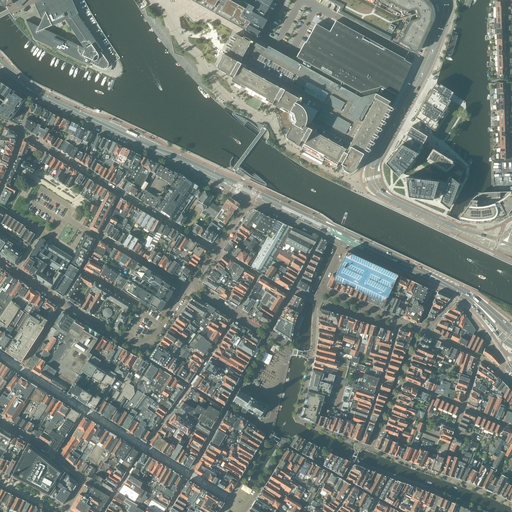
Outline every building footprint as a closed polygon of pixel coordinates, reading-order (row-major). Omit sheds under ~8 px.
[(72,0),(42,0),(35,4),(42,20),(41,23),(40,23),(40,24),(40,25),(39,27),(26,20),(35,40),(53,48),(54,51),(56,50),(102,72),(104,72),(108,72),(110,71),(112,69),(112,66),(112,63),(108,57),(78,14),(79,14),(72,0)] [(189,0),(190,0),(190,1),(191,1),(198,5),(199,5),(200,6),(214,14),(215,14),(242,29),(257,38),(258,37),(258,36),(266,21),(266,22),(266,21),(263,19),(262,19),(267,11),(267,10),(269,6),(270,6),(269,6),(272,2),(272,1),(272,0),(257,0),(256,4),(255,4),(253,8),(238,0),(189,0)] [(325,0),(340,8),(337,13),(412,53),(411,52),(413,50),(415,51),(417,45),(419,44),(432,19),(433,19),(432,17),(431,17),(433,15),(431,13),(430,11),(429,10),(429,7),(430,5),(428,4),(427,4),(427,2),(422,0),(325,0)] [(406,60),(337,22),(331,33),(317,25),(307,44),(305,43),(296,59),(269,45),(267,49),(255,42),(240,34),(239,36),(236,35),(218,67),(218,68),(218,69),(219,70),(220,71),(231,77),(232,82),(273,105),(276,101),(278,103),(276,107),(284,111),(281,116),(281,122),(282,124),(284,128),(290,131),(287,135),(287,137),(287,138),(287,139),(288,140),(289,140),(299,146),(337,167),(339,163),(342,165),(343,166),(343,167),(343,168),(344,169),(344,170),(346,172),(347,173),(348,173),(350,174),(351,174),(353,173),(354,173),(355,172),(357,171),(364,158),(367,153),(387,116),(390,112),(394,105),(397,96),(397,95),(407,74),(412,65),(405,61),(406,60)] [(458,32),(453,31),(446,54),(451,56),(458,32)] [(0,107),(12,90),(0,81),(0,107)] [(416,118),(409,131),(438,148),(463,108),(451,101),(447,99),(449,97),(447,95),(440,91),(439,93),(436,92),(435,91),(434,90),(433,90),(432,89),(431,90),(430,93),(428,94),(428,95),(427,97),(425,100),(425,101),(424,103),(422,106),(422,107),(420,109),(419,111),(419,112),(417,114),(416,117),(415,117),(416,118)] [(10,121),(25,99),(24,98),(24,99),(13,91),(12,90),(0,107),(0,116),(9,121),(10,121)] [(36,105),(32,103),(27,117),(29,118),(30,116),(31,116),(36,105)] [(41,107),(36,105),(31,116),(30,116),(29,118),(28,118),(33,121),(41,107)] [(37,123),(45,109),(41,107),(33,121),(37,123)] [(50,112),(45,109),(37,123),(37,124),(42,126),(50,112)] [(46,128),(54,114),(50,112),(42,126),(46,128)] [(58,117),(54,114),(46,128),(50,130),(58,117)] [(62,119),(58,117),(50,130),(44,140),(48,143),(55,131),(62,119)] [(32,133),(37,125),(35,124),(35,123),(32,121),(31,121),(27,119),(24,128),(32,133)] [(67,121),(62,119),(58,126),(62,128),(63,126),(66,124),(67,121)] [(68,128),(65,132),(64,133),(68,135),(69,134),(74,136),(79,127),(77,126),(72,123),(71,123),(68,128)] [(37,125),(32,133),(44,140),(50,130),(46,128),(42,126),(37,124),(37,125)] [(81,142),(86,132),(87,130),(86,130),(80,127),(79,127),(74,136),(69,134),(68,135),(67,137),(60,150),(69,156),(74,147),(79,149),(82,143),(81,142)] [(16,139),(18,134),(9,130),(5,128),(1,137),(0,136),(0,144),(15,146),(16,139)] [(48,143),(52,145),(57,137),(55,136),(58,132),(55,131),(48,143)] [(93,133),(88,131),(87,133),(86,132),(81,142),(82,143),(87,146),(93,133)] [(399,150),(382,172),(384,181),(390,190),(398,196),(406,200),(446,215),(450,210),(464,171),(435,153),(438,148),(409,131),(399,150)] [(89,155),(84,165),(89,168),(93,171),(97,163),(98,161),(103,150),(102,149),(104,147),(107,139),(102,137),(101,137),(97,135),(93,144),(89,155)] [(61,139),(56,148),(60,150),(67,137),(65,136),(62,140),(61,139)] [(52,145),(56,148),(61,139),(57,137),(52,145)] [(41,157),(45,152),(24,140),(19,153),(27,155),(29,150),(41,157)] [(112,142),(107,140),(104,149),(106,150),(102,158),(104,159),(106,155),(112,142)] [(118,145),(112,142),(106,155),(109,156),(110,153),(112,154),(118,145)] [(87,146),(82,143),(79,149),(74,159),(79,162),(87,146)] [(0,144),(0,147),(12,153),(15,146),(0,144)] [(116,158),(123,147),(118,145),(112,154),(112,156),(116,158)] [(79,162),(84,165),(89,155),(87,154),(90,147),(87,146),(79,162)] [(0,152),(11,158),(12,153),(0,147),(0,152)] [(69,156),(74,159),(79,149),(74,147),(69,156)] [(124,163),(131,151),(123,147),(116,158),(113,165),(116,167),(116,168),(120,171),(124,163)] [(135,153),(131,151),(124,163),(126,164),(128,159),(131,161),(135,153)] [(0,158),(9,163),(11,158),(0,152),(0,158)] [(50,155),(45,152),(40,161),(42,163),(40,166),(42,167),(50,155)] [(27,155),(19,153),(18,157),(25,161),(26,159),(27,157),(28,156),(27,155)] [(131,161),(124,173),(116,185),(120,187),(128,174),(132,176),(138,165),(143,157),(135,153),(131,161)] [(54,158),(50,155),(42,167),(44,168),(46,165),(48,166),(47,168),(48,168),(54,158)] [(36,168),(36,167),(25,161),(18,157),(12,170),(7,184),(5,188),(12,192),(14,194),(16,189),(12,187),(18,173),(19,173),(20,172),(21,168),(23,169),(23,168),(23,167),(33,173),(36,168)] [(148,159),(143,157),(138,165),(143,167),(148,159)] [(9,163),(0,158),(0,159),(0,164),(7,168),(9,163)] [(58,160),(54,158),(48,168),(49,169),(48,171),(50,172),(48,175),(49,175),(58,160)] [(151,172),(156,163),(154,162),(153,162),(150,161),(150,160),(148,159),(143,167),(138,165),(132,176),(123,190),(135,197),(145,181),(151,172)] [(63,163),(58,160),(49,175),(53,178),(63,163)] [(63,185),(64,184),(70,188),(79,173),(73,170),(63,163),(56,174),(54,178),(59,181),(59,182),(62,183),(61,184),(63,185)] [(156,163),(151,172),(153,173),(151,176),(153,177),(154,178),(156,175),(161,166),(156,163)] [(105,168),(101,176),(112,183),(120,171),(116,168),(116,167),(113,165),(111,167),(109,166),(107,169),(105,168)] [(154,178),(152,182),(150,185),(149,184),(149,186),(147,189),(140,200),(156,210),(166,195),(179,175),(174,172),(174,173),(166,168),(165,168),(161,166),(156,175),(154,178)] [(116,185),(124,173),(120,171),(112,183),(116,185)] [(183,177),(182,176),(183,175),(181,174),(179,173),(179,175),(166,195),(156,210),(176,222),(179,217),(183,211),(191,200),(198,190),(200,187),(199,187),(199,186),(195,184),(194,185),(190,182),(187,180),(183,177)] [(85,177),(80,174),(74,183),(77,184),(78,184),(78,183),(81,185),(85,177)] [(120,187),(123,190),(132,176),(128,174),(120,187)] [(89,179),(85,177),(81,185),(79,189),(81,190),(82,188),(83,186),(85,187),(89,179)] [(93,182),(89,179),(85,187),(83,190),(81,194),(80,194),(84,197),(93,182)] [(149,184),(146,182),(145,181),(135,197),(140,200),(146,190),(147,189),(149,186),(149,184)] [(97,184),(93,182),(84,197),(89,200),(93,192),(97,184)] [(97,184),(93,192),(89,200),(92,202),(94,198),(94,197),(101,186),(97,184)] [(100,196),(104,189),(101,186),(94,197),(98,199),(100,196)] [(0,202),(5,205),(12,193),(5,189),(0,199),(0,202)] [(108,191),(104,189),(100,196),(98,199),(97,201),(99,202),(102,203),(108,191)] [(198,190),(191,200),(193,201),(196,197),(199,200),(197,202),(195,205),(196,205),(198,206),(199,207),(201,208),(201,209),(204,210),(203,210),(204,210),(203,210),(204,211),(203,211),(200,216),(200,215),(200,216),(204,218),(205,215),(209,216),(209,215),(210,214),(216,218),(222,209),(221,208),(222,207),(220,206),(219,207),(218,207),(210,202),(214,197),(205,191),(204,193),(198,190)] [(93,221),(90,228),(89,228),(99,233),(105,221),(107,216),(112,207),(115,202),(117,196),(115,195),(111,192),(110,192),(108,191),(102,203),(101,206),(93,221)] [(461,214),(459,218),(461,219),(460,221),(468,223),(472,223),(476,224),(480,224),(484,223),(488,223),(491,222),(495,221),(499,220),(503,218),(506,216),(509,214),(511,212),(511,191),(510,192),(491,193),(484,193),(483,193),(482,193),(482,194),(481,194),(480,194),(479,195),(478,195),(477,196),(476,196),(475,197),(474,198),(473,199),(472,200),(472,201),(471,201),(469,204),(461,214)] [(126,202),(121,198),(115,211),(121,214),(122,211),(126,202)] [(227,202),(222,209),(216,218),(215,219),(219,221),(219,220),(225,224),(233,213),(232,212),(235,208),(236,209),(239,205),(238,204),(238,202),(237,201),(235,202),(229,198),(229,199),(227,202)] [(125,217),(127,212),(127,213),(131,205),(126,202),(122,211),(121,214),(119,218),(119,219),(121,219),(122,216),(125,217)] [(91,204),(88,210),(94,213),(99,205),(95,203),(95,204),(92,203),(91,204)] [(135,207),(131,205),(127,213),(129,214),(126,218),(128,219),(129,218),(135,207)] [(138,209),(135,207),(129,218),(130,218),(130,217),(131,218),(132,216),(134,217),(138,209)] [(254,209),(243,223),(250,228),(260,213),(254,209)] [(141,211),(136,221),(134,223),(150,232),(156,219),(141,211)] [(183,211),(179,217),(176,222),(182,225),(187,217),(184,215),(186,213),(183,211)] [(265,215),(260,213),(250,228),(254,231),(265,215)] [(0,222),(4,225),(9,218),(5,215),(0,222)] [(254,231),(267,239),(277,221),(273,218),(272,219),(265,215),(254,231)] [(110,222),(116,225),(119,220),(112,216),(110,222)] [(13,220),(9,218),(4,225),(8,227),(13,220)] [(212,243),(222,228),(217,225),(220,221),(216,219),(214,218),(211,224),(208,227),(201,237),(212,243)] [(156,219),(150,232),(148,236),(153,238),(155,235),(161,222),(156,219)] [(17,223),(13,220),(8,227),(12,230),(17,223)] [(277,221),(267,239),(266,240),(282,249),(293,228),(277,221)] [(110,222),(104,233),(105,234),(117,241),(123,231),(116,227),(116,225),(110,222)] [(12,230),(16,232),(21,225),(17,223),(12,230)] [(166,225),(161,223),(155,235),(153,238),(148,236),(145,240),(143,245),(148,248),(143,257),(148,260),(155,247),(160,249),(163,244),(165,241),(160,238),(161,236),(166,225)] [(266,240),(267,239),(254,231),(250,228),(243,223),(240,228),(253,238),(259,241),(263,244),(266,240)] [(202,228),(200,227),(195,224),(190,230),(197,234),(202,228)] [(25,228),(21,225),(16,232),(20,235),(25,228)] [(172,229),(166,225),(161,236),(165,238),(167,238),(172,229)] [(197,234),(201,237),(208,227),(206,225),(204,229),(202,227),(202,228),(197,234)] [(19,236),(30,243),(35,234),(31,232),(30,231),(25,228),(20,235),(19,236)] [(250,243),(253,238),(240,228),(236,233),(244,238),(243,238),(247,241),(250,243)] [(317,239),(293,228),(285,243),(308,255),(317,239)] [(177,231),(172,229),(167,238),(165,241),(163,244),(168,247),(172,240),(177,231)] [(181,234),(177,231),(172,240),(174,241),(171,247),(172,248),(181,234)] [(96,238),(86,233),(85,234),(86,234),(84,237),(84,238),(94,243),(95,240),(96,240),(95,240),(96,239),(96,238)] [(123,245),(128,236),(123,233),(118,242),(123,245)] [(133,251),(139,241),(140,239),(129,233),(128,236),(123,245),(133,251)] [(238,246),(243,238),(244,238),(236,233),(231,241),(238,246)] [(185,236),(181,234),(172,248),(170,251),(171,252),(172,251),(174,252),(178,246),(177,245),(178,245),(179,245),(185,236)] [(189,239),(185,236),(179,245),(176,250),(173,255),(176,257),(178,254),(178,255),(179,254),(180,253),(184,246),(189,239)] [(94,243),(84,238),(83,238),(84,238),(82,242),(82,241),(82,242),(92,247),(93,245),(93,244),(94,243)] [(247,241),(243,238),(238,246),(231,255),(236,258),(247,241)] [(32,272),(33,273),(41,260),(37,258),(47,242),(41,239),(39,239),(30,254),(21,268),(30,275),(32,272)] [(193,251),(198,244),(189,239),(180,253),(179,254),(184,258),(186,256),(190,259),(193,256),(195,253),(193,251)] [(324,240),(322,239),(316,251),(319,252),(318,254),(321,256),(322,254),(328,242),(326,241),(324,240)] [(280,253),(282,250),(282,249),(266,240),(263,244),(257,255),(258,256),(251,267),(264,275),(270,264),(273,261),(276,257),(278,252),(280,253)] [(12,244),(8,241),(0,253),(0,254),(16,265),(22,256),(26,251),(24,249),(22,248),(20,247),(19,246),(17,245),(15,244),(14,243),(13,243),(12,244)] [(100,241),(98,246),(110,252),(113,248),(101,241),(100,241)] [(144,243),(139,241),(133,251),(138,254),(143,245),(144,243)] [(238,246),(230,241),(224,250),(231,255),(238,246)] [(250,243),(247,241),(236,258),(244,263),(250,252),(246,250),(250,243)] [(51,245),(47,242),(37,258),(41,260),(42,261),(51,245)] [(92,247),(82,242),(81,242),(82,242),(80,246),(90,252),(90,251),(91,250),(91,249),(92,247)] [(285,243),(282,249),(282,250),(295,259),(304,264),(308,255),(285,243)] [(168,247),(163,244),(160,249),(158,254),(152,262),(157,265),(163,255),(168,247)] [(198,244),(193,251),(195,253),(193,256),(194,256),(198,260),(199,261),(208,249),(198,244)] [(55,248),(51,245),(42,261),(46,263),(55,248)] [(143,257),(148,248),(143,245),(138,254),(143,257)] [(90,252),(80,246),(79,246),(80,247),(78,250),(77,250),(87,256),(88,254),(89,254),(89,253),(90,252)] [(110,252),(98,246),(96,250),(103,254),(108,257),(111,253),(110,252)] [(160,249),(155,247),(148,260),(152,262),(158,254),(160,249)] [(60,250),(55,248),(46,263),(50,266),(60,250)] [(118,251),(114,248),(111,253),(108,257),(107,260),(109,261),(111,258),(113,259),(118,251)] [(64,253),(60,250),(50,266),(54,269),(64,253)] [(87,256),(77,250),(75,254),(75,253),(75,254),(76,255),(77,255),(85,260),(86,258),(87,256)] [(102,257),(103,254),(96,250),(93,254),(102,259),(103,257),(102,257)] [(299,272),(304,264),(295,259),(282,250),(280,253),(278,252),(276,257),(299,272)] [(118,262),(123,254),(118,251),(113,259),(117,261),(115,264),(117,266),(118,264),(119,263),(118,262)] [(252,251),(251,251),(250,252),(244,263),(251,267),(258,256),(257,255),(255,254),(255,253),(252,251)] [(319,261),(322,256),(321,256),(318,254),(315,252),(312,258),(319,261)] [(392,290),(399,275),(347,252),(335,276),(336,276),(334,280),(337,282),(343,285),(347,286),(347,285),(351,287),(351,288),(354,289),(356,290),(361,293),(366,295),(370,297),(378,301),(386,304),(392,290)] [(68,256),(64,253),(54,269),(58,271),(68,256)] [(102,259),(93,254),(91,257),(98,261),(99,259),(101,262),(102,262),(103,260),(102,259)] [(129,257),(123,254),(118,262),(119,263),(118,264),(124,267),(129,257)] [(77,255),(76,255),(74,258),(74,259),(82,264),(83,264),(82,264),(83,264),(82,264),(84,260),(85,260),(77,255)] [(160,267),(166,258),(163,255),(157,265),(160,267)] [(72,258),(68,256),(58,271),(65,275),(71,265),(70,265),(69,264),(72,258)] [(192,270),(197,264),(190,259),(186,256),(184,258),(183,260),(188,263),(187,264),(186,266),(192,270)] [(234,262),(223,256),(220,260),(229,269),(227,272),(226,273),(230,276),(228,279),(231,281),(234,276),(231,274),(232,272),(231,271),(233,269),(230,268),(234,262)] [(104,265),(98,261),(91,257),(89,261),(102,267),(104,265)] [(124,270),(126,272),(134,260),(129,257),(124,267),(122,268),(124,269),(124,270)] [(183,260),(177,257),(175,260),(167,271),(173,274),(178,267),(183,260)] [(297,276),(299,272),(276,257),(273,261),(297,276)] [(163,269),(169,260),(166,258),(165,259),(160,267),(163,269)] [(175,260),(171,258),(169,260),(163,269),(167,271),(175,260)] [(316,266),(319,261),(312,258),(310,262),(316,266)] [(82,264),(74,259),(72,262),(71,263),(72,263),(71,265),(74,267),(75,265),(79,267),(79,268),(80,268),(80,267),(82,264)] [(54,291),(65,275),(58,271),(54,269),(50,266),(46,263),(42,261),(41,260),(33,273),(31,275),(32,276),(37,279),(39,281),(48,286),(48,287),(50,288),(54,290),(54,291)] [(134,260),(126,272),(127,272),(131,275),(138,263),(134,260)] [(229,269),(220,260),(217,265),(227,272),(229,269)] [(102,267),(89,261),(86,265),(99,272),(102,267)] [(295,280),(297,276),(273,261),(270,264),(277,268),(277,269),(282,272),(284,273),(295,280)] [(121,271),(122,269),(117,266),(116,268),(106,262),(103,268),(98,276),(101,278),(110,283),(113,285),(118,276),(121,271)] [(231,274),(234,276),(240,266),(234,262),(230,268),(233,269),(231,271),(232,272),(231,274)] [(307,268),(314,272),(316,266),(310,262),(307,268)] [(173,295),(178,287),(171,283),(167,281),(157,274),(157,275),(138,263),(121,290),(155,311),(156,312),(157,311),(158,313),(161,310),(164,308),(165,307),(168,303),(168,302),(170,299),(172,299),(174,295),(173,295)] [(188,277),(192,270),(186,266),(187,264),(184,263),(182,266),(185,268),(183,270),(182,272),(183,272),(182,273),(183,273),(188,277)] [(270,279),(277,268),(270,264),(264,275),(270,279)] [(78,269),(74,267),(71,265),(65,275),(54,291),(63,296),(73,280),(79,270),(78,269)] [(99,272),(86,265),(85,268),(85,269),(93,274),(97,276),(99,272)] [(230,276),(226,273),(227,272),(217,265),(213,270),(228,279),(230,276)] [(231,281),(233,282),(236,284),(239,280),(241,277),(243,274),(246,269),(240,266),(234,276),(231,281)] [(181,269),(178,267),(173,274),(176,276),(181,269)] [(314,272),(307,268),(304,274),(312,278),(314,272)] [(243,274),(253,280),(255,275),(246,269),(243,274)] [(282,272),(277,269),(271,279),(288,290),(289,290),(291,286),(292,286),(293,284),(282,277),(283,276),(280,275),(282,272)] [(228,288),(230,285),(233,282),(231,281),(228,279),(213,270),(207,278),(224,289),(227,291),(228,288)] [(0,286),(9,274),(5,271),(0,279),(0,286)] [(121,290),(127,281),(131,275),(127,272),(126,274),(121,271),(113,285),(121,290)] [(293,284),(295,280),(284,273),(283,276),(282,277),(293,284)] [(0,317),(11,301),(13,298),(12,297),(9,295),(19,280),(9,274),(0,286),(0,317)] [(92,289),(95,282),(81,274),(66,298),(82,309),(85,302),(84,301),(76,296),(84,284),(92,289)] [(243,274),(241,277),(251,283),(253,280),(243,274)] [(301,278),(311,283),(313,278),(304,274),(301,278)] [(334,280),(336,276),(335,276),(332,274),(327,286),(327,287),(334,289),(337,282),(334,280)] [(399,275),(392,290),(398,293),(398,291),(397,291),(403,277),(399,275)] [(241,277),(239,280),(249,287),(251,283),(241,277)] [(408,280),(403,277),(397,291),(398,291),(401,293),(408,280)] [(224,289),(207,278),(202,284),(220,295),(224,289)] [(257,282),(274,293),(276,288),(259,278),(257,282)] [(312,283),(311,283),(301,278),(297,287),(305,292),(309,285),(311,285),(311,283),(312,283)] [(12,297),(12,296),(14,298),(18,292),(23,283),(19,280),(9,295),(12,297)] [(236,284),(247,291),(249,287),(239,280),(236,284)] [(412,281),(408,280),(401,293),(405,295),(408,290),(412,281)] [(418,284),(412,281),(408,290),(405,295),(411,298),(415,291),(418,284)] [(118,331),(119,331),(134,306),(95,282),(92,289),(89,294),(88,297),(86,296),(84,300),(85,300),(84,301),(85,302),(82,309),(92,315),(102,299),(103,300),(105,300),(106,298),(105,298),(124,309),(113,328),(118,331)] [(236,284),(233,282),(230,285),(245,294),(247,291),(236,284)] [(284,299),(274,293),(257,282),(253,290),(262,296),(258,302),(259,303),(275,313),(284,299)] [(340,292),(340,291),(343,285),(337,282),(334,289),(340,292)] [(29,288),(24,284),(15,298),(19,302),(29,288)] [(408,304),(402,317),(408,320),(417,324),(418,322),(419,320),(420,320),(421,318),(420,317),(421,316),(420,316),(422,313),(425,307),(419,305),(420,302),(420,301),(421,301),(423,301),(429,289),(418,284),(415,291),(411,298),(408,304)] [(228,288),(243,297),(245,294),(230,285),(228,288)] [(34,290),(29,288),(19,302),(18,304),(19,305),(21,302),(22,303),(25,298),(28,300),(34,290)] [(243,297),(228,288),(227,291),(224,289),(220,295),(228,300),(231,294),(242,300),(243,297)] [(274,293),(284,299),(287,295),(276,288),(274,293)] [(363,301),(367,302),(383,309),(386,304),(378,301),(370,297),(366,295),(361,293),(356,290),(354,289),(352,296),(358,299),(363,301)] [(28,314),(33,306),(33,305),(40,294),(34,290),(28,300),(23,308),(25,309),(24,311),(28,314)] [(386,304),(383,309),(384,309),(389,311),(393,302),(398,293),(392,290),(386,304)] [(396,314),(405,295),(401,293),(398,291),(398,293),(393,302),(389,311),(396,314)] [(451,297),(438,292),(436,295),(448,301),(451,298),(451,297)] [(231,294),(228,300),(238,306),(242,300),(231,294)] [(47,299),(40,295),(33,306),(28,314),(35,318),(37,314),(47,299)] [(304,300),(294,295),(287,306),(299,313),(304,300)] [(402,317),(408,304),(411,298),(405,295),(396,314),(402,317)] [(448,301),(436,295),(435,300),(445,305),(448,301)] [(191,301),(203,309),(205,305),(203,304),(204,302),(195,296),(194,297),(194,296),(191,301)] [(259,303),(258,302),(254,300),(249,297),(242,308),(259,319),(260,317),(257,314),(259,311),(255,308),(259,303)] [(56,306),(47,299),(37,314),(42,316),(49,320),(57,308),(56,306)] [(445,305),(435,300),(432,307),(439,311),(445,305)] [(20,307),(11,301),(0,317),(0,327),(2,325),(7,328),(19,309),(20,307)] [(191,301),(188,305),(200,313),(198,316),(204,319),(206,316),(209,312),(203,309),(191,301)] [(203,309),(209,312),(212,314),(216,309),(204,302),(203,304),(205,305),(203,309)] [(272,318),(275,313),(259,303),(255,308),(259,311),(272,318)] [(457,304),(455,304),(449,310),(460,315),(461,316),(463,312),(457,304)] [(188,305),(185,308),(198,317),(198,316),(200,313),(188,305)] [(294,325),(299,313),(287,306),(280,317),(294,325)] [(428,316),(432,318),(439,311),(432,307),(428,316)] [(185,308),(182,312),(198,323),(198,324),(200,325),(201,326),(206,329),(207,327),(209,324),(203,320),(204,319),(198,316),(198,317),(193,313),(185,308)] [(21,327),(28,315),(19,309),(7,328),(6,330),(0,338),(0,347),(5,351),(21,327)] [(209,312),(206,316),(225,328),(231,319),(216,309),(212,314),(209,312)] [(327,319),(330,312),(319,309),(318,317),(327,319)] [(460,315),(449,310),(445,314),(458,320),(460,315)] [(69,315),(64,311),(63,312),(55,324),(60,328),(69,315)] [(257,314),(260,317),(259,319),(269,324),(272,318),(259,311),(257,314)] [(200,325),(198,324),(198,323),(182,312),(179,316),(195,328),(197,329),(200,325)] [(340,315),(330,312),(327,319),(333,321),(333,324),(337,325),(340,315)] [(461,321),(457,327),(462,329),(462,328),(467,318),(463,312),(461,316),(460,315),(458,320),(461,321)] [(35,318),(28,314),(28,315),(21,327),(6,351),(21,363),(43,329),(43,328),(48,320),(37,314),(35,318)] [(453,325),(457,327),(461,321),(458,320),(445,314),(441,320),(453,325)] [(68,333),(76,320),(74,319),(75,318),(69,315),(60,328),(68,333)] [(345,316),(340,315),(337,325),(336,327),(337,329),(341,330),(342,326),(345,316)] [(176,321),(186,328),(192,332),(194,333),(197,329),(195,328),(179,316),(176,321)] [(225,328),(206,316),(204,319),(203,320),(209,324),(223,332),(225,328)] [(294,325),(280,317),(276,323),(273,330),(291,341),(294,325)] [(347,334),(347,335),(346,336),(354,338),(357,329),(359,321),(349,318),(346,329),(349,330),(348,332),(347,334)] [(475,330),(467,318),(462,328),(472,335),(475,330)] [(89,353),(101,335),(76,320),(68,333),(58,348),(40,375),(68,393),(73,385),(90,359),(90,358),(92,355),(89,353)] [(176,321),(173,324),(179,328),(179,329),(188,335),(193,338),(195,335),(194,333),(192,332),(186,328),(176,321)] [(235,321),(231,327),(258,344),(261,338),(235,321)] [(339,333),(347,335),(347,334),(348,332),(341,330),(337,329),(336,327),(337,325),(333,324),(318,321),(319,328),(330,331),(336,332),(339,333)] [(349,354),(351,354),(351,355),(353,356),(357,357),(358,356),(357,356),(359,352),(358,352),(366,323),(360,321),(358,330),(357,329),(354,338),(346,336),(344,335),(343,340),(344,340),(343,341),(354,344),(352,350),(350,349),(349,354)] [(459,329),(440,321),(437,326),(453,332),(457,334),(459,329)] [(363,353),(371,325),(366,323),(358,352),(359,352),(363,353)] [(68,333),(60,328),(55,324),(53,327),(57,330),(49,342),(58,348),(68,333)] [(189,343),(190,342),(193,339),(193,338),(188,335),(179,329),(179,328),(173,324),(170,328),(176,332),(175,333),(181,337),(186,341),(189,343)] [(209,324),(207,327),(206,329),(202,333),(204,335),(211,340),(215,343),(223,332),(209,324)] [(377,327),(371,325),(363,353),(369,355),(371,349),(373,342),(372,342),(374,336),(375,337),(375,336),(377,327)] [(57,330),(53,327),(27,367),(33,370),(45,351),(44,350),(45,349),(49,342),(57,330)] [(258,344),(231,327),(229,330),(256,347),(258,344)] [(179,340),(181,337),(175,333),(176,332),(170,328),(168,332),(176,337),(179,340)] [(383,340),(386,330),(380,328),(377,338),(383,340)] [(342,341),(343,341),(344,340),(342,340),(343,338),(341,337),(342,335),(319,329),(319,334),(319,335),(342,341)] [(256,347),(229,330),(227,334),(232,337),(230,341),(229,342),(252,356),(256,347)] [(394,332),(386,330),(383,340),(384,340),(391,342),(394,332)] [(404,343),(409,344),(414,333),(414,332),(408,330),(406,336),(404,343)] [(168,332),(164,337),(176,345),(179,347),(181,348),(184,343),(179,340),(176,337),(168,332)] [(404,343),(406,336),(398,332),(396,340),(395,345),(407,349),(409,345),(409,344),(404,343)] [(457,342),(461,335),(453,332),(450,339),(457,342)] [(205,358),(206,358),(208,353),(208,352),(210,348),(211,349),(211,348),(212,348),(213,346),(212,345),(213,344),(198,333),(189,346),(191,348),(205,358)] [(430,344),(433,339),(425,335),(424,334),(421,340),(430,344)] [(343,341),(342,341),(319,335),(318,340),(339,346),(345,348),(343,352),(349,353),(349,354),(350,349),(352,350),(354,344),(343,341)] [(102,336),(100,338),(101,339),(92,352),(99,356),(99,357),(100,358),(100,359),(110,341),(109,340),(107,339),(106,338),(104,337),(103,336),(102,336)] [(176,345),(164,337),(161,342),(169,347),(170,347),(171,348),(172,348),(173,349),(176,345)] [(460,337),(458,343),(466,347),(469,341),(460,337)] [(230,341),(225,338),(222,343),(249,360),(252,356),(229,342),(230,341)] [(384,340),(383,340),(377,338),(375,343),(390,348),(391,342),(384,340)] [(317,346),(336,351),(336,350),(338,350),(339,346),(318,340),(318,341),(319,341),(318,342),(318,343),(318,344),(318,345),(318,346),(317,346)] [(418,345),(428,350),(430,344),(421,340),(418,345)] [(115,344),(110,341),(100,359),(102,360),(101,360),(99,365),(101,366),(115,344)] [(58,348),(49,342),(45,349),(44,350),(45,351),(33,370),(40,375),(58,348)] [(172,349),(173,349),(172,348),(171,348),(170,347),(169,347),(161,342),(158,345),(169,352),(171,349),(172,349)] [(389,349),(390,348),(375,343),(373,342),(371,349),(388,355),(389,349)] [(187,346),(184,343),(181,348),(185,351),(189,354),(202,363),(205,358),(191,348),(189,350),(186,348),(187,346)] [(249,360),(222,343),(219,347),(247,365),(249,360)] [(449,346),(441,343),(438,349),(446,353),(449,346)] [(101,366),(107,369),(111,362),(113,357),(112,357),(119,346),(115,344),(101,366)] [(179,347),(176,345),(172,349),(171,349),(169,352),(158,345),(149,358),(164,368),(179,347)] [(393,350),(405,354),(407,349),(395,345),(393,350)] [(123,349),(119,346),(112,357),(113,357),(111,362),(107,369),(110,371),(114,364),(115,364),(117,361),(116,360),(123,349)] [(336,351),(317,346),(316,352),(335,357),(336,354),(337,354),(337,355),(342,356),(343,353),(336,351)] [(417,346),(414,351),(436,359),(442,362),(445,357),(440,355),(427,350),(417,346)] [(454,348),(449,346),(446,353),(445,357),(449,359),(454,348)] [(181,348),(179,347),(164,368),(173,373),(179,364),(178,361),(185,351),(181,348)] [(219,347),(216,351),(245,369),(247,365),(219,347)] [(459,351),(454,348),(449,359),(455,361),(459,351)] [(124,356),(126,351),(123,349),(116,360),(117,361),(119,362),(123,355),(124,356)] [(369,355),(371,356),(386,360),(388,355),(371,349),(369,355)] [(490,360),(493,355),(485,349),(483,354),(487,357),(487,358),(490,360)] [(131,354),(126,351),(124,356),(123,355),(119,362),(117,361),(115,364),(114,364),(110,371),(118,375),(119,376),(120,375),(124,378),(137,357),(131,354)] [(189,354),(185,351),(178,361),(179,364),(173,373),(177,375),(183,366),(185,362),(187,359),(185,358),(189,354)] [(245,369),(216,351),(213,355),(220,360),(242,373),(245,369)] [(392,356),(402,359),(404,355),(393,351),(392,356)] [(436,359),(414,351),(413,356),(432,364),(434,364),(436,359)] [(453,370),(458,372),(465,353),(460,351),(457,358),(455,364),(453,370)] [(345,364),(340,362),(338,361),(339,358),(335,357),(316,352),(315,357),(344,366),(345,364)] [(465,353),(458,372),(464,374),(470,356),(465,353)] [(195,374),(202,363),(189,354),(185,358),(194,364),(189,370),(195,374)] [(73,385),(68,393),(77,398),(89,379),(99,365),(101,360),(100,359),(99,359),(100,359),(96,357),(92,355),(90,358),(90,359),(73,385)] [(493,355),(490,360),(492,362),(493,361),(498,366),(501,363),(493,355)] [(372,362),(384,366),(386,361),(369,356),(369,358),(373,360),(372,362)] [(400,365),(400,364),(402,359),(392,356),(390,361),(390,362),(394,363),(400,365)] [(432,364),(413,356),(411,362),(425,367),(426,365),(431,367),(432,364)] [(472,371),(476,359),(470,356),(464,374),(471,376),(472,371)] [(134,375),(135,374),(143,359),(138,357),(125,378),(130,381),(134,375)] [(340,377),(345,378),(349,367),(348,367),(346,366),(344,366),(332,362),(315,357),(314,363),(313,369),(325,373),(329,374),(335,376),(340,377)] [(240,377),(218,363),(211,359),(211,358),(209,362),(220,369),(238,380),(240,377)] [(150,363),(144,360),(143,359),(135,374),(134,375),(130,381),(131,381),(129,384),(134,387),(150,363)] [(194,364),(187,359),(185,362),(183,366),(188,369),(187,370),(187,373),(188,375),(185,380),(187,382),(189,382),(195,374),(189,370),(194,364)] [(242,373),(220,360),(218,363),(240,377),(242,373)] [(384,366),(372,362),(367,361),(366,364),(370,365),(370,364),(373,365),(373,368),(381,371),(383,371),(384,366)] [(0,384),(10,369),(0,362),(0,384)] [(220,369),(209,362),(204,369),(215,376),(220,369)] [(390,362),(389,366),(388,367),(396,370),(398,370),(400,365),(394,363),(390,362)] [(431,370),(411,362),(409,368),(429,375),(429,374),(430,374),(431,370)] [(479,368),(496,381),(498,377),(492,371),(480,362),(479,368)] [(152,390),(154,386),(151,384),(154,380),(160,369),(151,364),(144,373),(135,387),(138,389),(148,396),(152,390)] [(381,371),(373,368),(366,366),(360,365),(357,364),(355,373),(356,373),(357,372),(359,372),(360,371),(365,372),(379,377),(381,371)] [(89,379),(77,398),(87,405),(96,389),(102,379),(107,369),(101,366),(99,365),(89,379)] [(188,369),(183,366),(177,375),(185,380),(188,375),(187,373),(187,370),(188,369)] [(388,367),(388,368),(386,373),(390,374),(394,375),(395,372),(396,370),(388,367)] [(429,382),(431,376),(429,375),(409,368),(407,373),(417,377),(417,378),(421,380),(422,379),(427,381),(429,382)] [(496,381),(479,368),(477,374),(491,383),(494,385),(496,381)] [(0,388),(2,390),(15,372),(10,369),(0,384),(0,388)] [(87,405),(94,410),(102,396),(110,385),(110,384),(112,385),(118,375),(110,371),(107,369),(102,379),(96,389),(87,405)] [(154,386),(164,372),(160,369),(154,380),(151,384),(154,386)] [(215,376),(204,369),(202,372),(208,377),(214,380),(232,391),(236,384),(238,380),(220,369),(215,376)] [(323,377),(325,373),(313,369),(308,390),(324,394),(327,395),(329,396),(333,382),(335,376),(329,374),(327,379),(323,377)] [(154,386),(152,390),(154,391),(156,388),(160,390),(159,392),(160,393),(162,391),(164,388),(162,386),(164,383),(169,375),(164,372),(154,386)] [(361,378),(360,383),(374,388),(375,389),(377,383),(379,377),(365,372),(363,378),(362,379),(361,378)] [(468,383),(470,377),(454,372),(452,378),(454,378),(468,383)] [(417,377),(407,373),(405,380),(419,386),(422,379),(421,380),(417,378),(417,377)] [(22,377),(17,374),(7,387),(2,395),(7,398),(12,391),(11,391),(16,384),(17,385),(22,377)] [(475,380),(487,388),(491,383),(477,374),(475,380)] [(162,386),(164,388),(165,389),(168,391),(176,378),(169,375),(164,383),(162,386)] [(214,380),(208,377),(207,379),(205,379),(204,380),(199,376),(193,385),(198,388),(201,383),(203,384),(204,384),(205,383),(207,380),(212,383),(214,380)] [(357,377),(353,376),(352,380),(349,379),(347,386),(350,387),(353,388),(373,394),(374,390),(375,389),(374,388),(360,383),(358,382),(359,378),(357,377)] [(14,422),(37,387),(22,377),(17,385),(16,384),(11,391),(12,391),(7,398),(2,395),(0,398),(0,407),(2,409),(0,412),(0,414),(2,415),(7,418),(14,422)] [(339,384),(346,386),(348,380),(337,377),(335,383),(339,384)] [(495,387),(491,390),(494,391),(496,389),(499,386),(502,381),(498,377),(496,381),(494,385),(495,387)] [(123,383),(117,379),(113,386),(112,388),(117,391),(102,415),(111,420),(118,408),(125,398),(130,401),(138,389),(135,387),(134,387),(129,384),(131,381),(125,378),(123,383)] [(179,381),(176,378),(171,387),(172,388),(171,390),(172,390),(173,391),(179,381)] [(466,389),(468,383),(454,378),(453,381),(457,383),(456,385),(466,389)] [(211,384),(212,383),(207,380),(205,383),(204,384),(203,384),(201,383),(198,388),(201,391),(204,385),(205,386),(208,382),(210,383),(211,384)] [(220,389),(230,395),(232,391),(214,380),(212,383),(211,384),(213,385),(217,388),(220,389)] [(487,388),(475,380),(473,386),(485,394),(490,396),(496,399),(497,397),(503,399),(503,398),(503,397),(504,396),(502,395),(500,394),(498,393),(495,392),(494,391),(491,390),(487,388)] [(186,385),(179,381),(173,391),(172,390),(171,392),(171,393),(168,398),(174,402),(178,398),(183,390),(186,387),(186,386),(186,385)] [(437,385),(435,392),(446,397),(449,389),(451,384),(442,381),(440,386),(437,385)] [(496,389),(494,391),(495,392),(497,391),(498,393),(503,388),(505,384),(502,381),(499,386),(496,389)] [(205,386),(204,385),(201,391),(204,393),(210,383),(208,382),(205,386)] [(204,393),(207,395),(213,385),(211,384),(210,383),(204,393)] [(381,389),(385,391),(385,392),(387,393),(388,391),(390,392),(391,387),(390,387),(391,385),(387,384),(387,385),(382,384),(381,389)] [(411,388),(403,384),(400,391),(409,394),(411,388)] [(502,395),(504,395),(508,387),(505,384),(503,388),(498,393),(500,394),(502,395)] [(102,396),(94,410),(98,412),(109,393),(112,388),(113,386),(110,385),(103,396),(102,396)] [(213,385),(207,395),(211,397),(217,388),(213,385)] [(465,394),(466,389),(456,385),(454,391),(465,394)] [(47,393),(37,387),(14,422),(24,429),(47,393)] [(473,387),(471,393),(483,400),(486,395),(485,394),(473,387)] [(98,412),(102,415),(110,402),(117,391),(112,388),(98,412)] [(191,388),(186,395),(191,398),(192,399),(196,392),(191,388)] [(220,389),(217,388),(211,397),(214,399),(217,393),(219,391),(220,389)] [(351,393),(373,400),(373,399),(374,395),(373,394),(353,388),(351,393)] [(418,390),(411,388),(409,394),(412,395),(420,398),(421,396),(417,394),(418,390)] [(165,389),(162,394),(168,398),(171,393),(171,392),(168,391),(165,389)] [(219,395),(227,399),(230,395),(220,389),(219,391),(217,393),(219,395)] [(242,411),(245,413),(246,413),(247,411),(248,413),(249,413),(252,414),(253,413),(260,417),(266,406),(259,402),(260,401),(259,401),(259,402),(250,396),(251,396),(250,395),(249,396),(247,394),(247,393),(246,394),(244,392),(244,391),(243,391),(243,392),(240,390),(241,389),(240,389),(233,402),(234,401),(236,403),(236,404),(237,404),(237,403),(240,405),(239,406),(240,406),(240,405),(243,407),(242,408),(243,408),(241,411),(242,411)] [(462,403),(465,394),(454,391),(449,389),(446,397),(453,399),(457,401),(462,403)] [(117,423),(122,426),(130,414),(138,402),(144,394),(138,390),(130,401),(126,407),(127,407),(117,423)] [(316,424),(324,394),(308,390),(305,400),(300,417),(307,419),(307,421),(316,424)] [(425,400),(423,400),(420,398),(412,395),(409,394),(400,391),(398,396),(411,401),(412,398),(424,402),(425,400)] [(201,394),(196,392),(192,399),(195,401),(191,406),(192,406),(194,407),(196,403),(198,400),(197,399),(198,398),(201,394)] [(431,396),(423,392),(421,396),(422,396),(421,398),(423,399),(423,400),(425,400),(429,402),(431,396)] [(36,423),(53,397),(47,393),(24,429),(30,432),(33,429),(36,423)] [(150,397),(168,410),(171,406),(158,396),(153,393),(150,397)] [(219,395),(217,393),(214,399),(224,405),(227,399),(219,395)] [(351,393),(348,401),(351,402),(352,403),(353,399),(371,405),(373,400),(351,393)] [(469,398),(480,404),(482,405),(484,401),(483,400),(481,400),(471,393),(469,398)] [(144,394),(138,402),(130,414),(122,426),(126,429),(133,420),(137,415),(143,405),(146,407),(147,408),(148,407),(148,408),(151,404),(147,401),(149,397),(144,394)] [(160,394),(158,396),(171,406),(174,402),(168,398),(162,394),(161,395),(160,394)] [(201,394),(198,398),(197,399),(198,400),(196,403),(194,407),(196,408),(198,405),(199,406),(205,397),(201,394)] [(191,398),(186,395),(182,400),(187,403),(191,398)] [(412,401),(411,401),(398,396),(396,401),(396,402),(407,407),(411,408),(413,404),(418,406),(419,404),(412,401)] [(496,399),(490,396),(484,413),(490,416),(496,399)] [(53,397),(36,423),(41,426),(45,420),(58,400),(53,397)] [(209,399),(205,397),(199,406),(206,410),(209,405),(206,404),(209,399)] [(497,397),(496,399),(490,416),(495,418),(500,405),(502,400),(503,399),(497,397)] [(111,420),(116,423),(122,414),(126,407),(130,401),(125,398),(118,408),(111,420)] [(480,404),(469,398),(468,402),(478,407),(480,404)] [(223,408),(209,399),(206,404),(209,405),(220,412),(223,408)] [(370,409),(371,405),(353,399),(352,403),(370,409)] [(63,403),(58,400),(45,420),(49,423),(63,403)] [(195,409),(182,401),(178,406),(192,416),(195,417),(198,419),(201,414),(215,422),(220,412),(209,405),(206,410),(199,406),(198,405),(196,408),(195,409)] [(155,413),(162,418),(168,411),(159,405),(159,404),(156,402),(154,404),(152,403),(151,404),(148,408),(155,413)] [(418,410),(411,408),(407,407),(396,402),(394,407),(409,413),(423,418),(425,413),(418,410)] [(479,407),(478,407),(468,402),(467,405),(477,410),(479,407)] [(61,424),(71,408),(63,403),(49,423),(46,428),(39,438),(49,444),(53,437),(49,435),(58,422),(61,424)] [(370,409),(352,403),(351,407),(368,413),(370,409)] [(142,421),(148,412),(145,410),(146,407),(143,405),(137,415),(138,416),(135,421),(137,422),(130,432),(134,434),(142,421)] [(506,407),(500,405),(495,418),(501,420),(506,407)] [(192,416),(178,406),(173,412),(185,420),(187,417),(191,419),(192,416)] [(456,406),(452,414),(457,416),(461,409),(456,406)] [(350,407),(348,412),(355,414),(366,418),(368,413),(351,407),(350,407)] [(392,412),(405,417),(406,417),(415,421),(416,418),(408,415),(409,413),(394,407),(392,412)] [(53,437),(49,444),(58,451),(74,424),(80,414),(71,408),(61,424),(58,422),(49,435),(53,437)] [(142,421),(134,434),(142,439),(148,430),(156,419),(158,416),(150,410),(148,412),(142,421)] [(331,411),(327,410),(324,415),(324,417),(325,417),(321,426),(326,428),(329,419),(328,419),(330,413),(331,411)] [(241,431),(246,423),(238,418),(238,417),(229,411),(228,411),(227,412),(223,419),(228,422),(227,423),(231,425),(230,426),(237,430),(237,429),(241,431)] [(476,415),(465,411),(463,415),(474,420),(475,416),(476,415)] [(502,420),(509,424),(511,417),(511,413),(506,411),(502,420)] [(185,420),(173,412),(166,421),(176,428),(174,432),(175,432),(173,434),(175,436),(178,432),(179,432),(180,430),(185,433),(185,434),(188,435),(189,434),(190,435),(193,432),(191,431),(192,429),(194,425),(192,424),(195,421),(191,419),(187,417),(185,420)] [(392,412),(390,416),(399,419),(404,421),(405,417),(392,412)] [(330,413),(328,419),(329,419),(326,428),(330,430),(334,421),(332,420),(335,414),(332,413),(330,413)] [(334,431),(340,434),(346,420),(348,415),(341,413),(334,431)] [(215,422),(201,414),(198,419),(212,428),(215,422)] [(130,432),(137,422),(135,421),(138,416),(137,415),(133,420),(126,429),(130,432)] [(316,424),(321,426),(325,417),(324,417),(321,416),(319,415),(316,424)] [(366,419),(354,415),(353,418),(352,418),(351,419),(350,418),(350,419),(352,421),(354,421),(355,419),(358,421),(358,422),(360,423),(364,424),(366,419)] [(475,420),(474,420),(463,415),(462,420),(470,423),(471,420),(474,422),(475,420)] [(148,430),(152,433),(162,419),(158,416),(156,419),(148,430)] [(198,419),(192,416),(191,419),(195,421),(192,424),(209,434),(212,428),(198,419)] [(404,426),(407,427),(411,428),(412,423),(408,422),(404,421),(399,419),(390,416),(388,421),(397,424),(404,426)] [(84,417),(73,436),(79,440),(91,421),(84,417)] [(339,419),(335,417),(334,421),(330,430),(334,431),(339,419)] [(258,448),(260,443),(244,433),(241,431),(237,429),(237,430),(230,426),(231,425),(227,423),(228,422),(223,419),(221,425),(234,433),(258,448)] [(358,441),(362,431),(364,426),(364,424),(358,422),(358,421),(355,419),(354,421),(355,421),(354,423),(357,424),(356,426),(355,429),(352,438),(358,441)] [(340,434),(346,436),(351,424),(352,422),(346,420),(340,434)] [(470,423),(462,420),(460,424),(468,428),(469,425),(473,426),(473,425),(470,423)] [(76,449),(82,453),(99,426),(91,421),(79,440),(81,441),(76,449)] [(176,428),(166,421),(162,427),(172,433),(173,435),(173,434),(175,432),(174,432),(176,428)] [(397,424),(388,421),(386,425),(402,431),(404,426),(397,424)] [(421,433),(424,424),(421,423),(419,422),(416,430),(421,433)] [(256,429),(246,423),(241,431),(244,433),(261,443),(261,442),(261,443),(262,441),(261,441),(262,440),(263,439),(254,433),(256,429)] [(355,429),(356,426),(351,424),(346,436),(352,438),(355,429)] [(373,426),(368,424),(361,442),(367,444),(375,426),(373,426)] [(468,428),(460,424),(458,428),(458,429),(466,432),(467,429),(471,431),(471,429),(468,428)] [(192,429),(206,438),(209,434),(194,425),(192,429)] [(234,433),(221,425),(218,429),(230,437),(231,437),(234,433)] [(452,434),(454,429),(443,425),(441,430),(443,430),(452,434)] [(74,465),(74,466),(79,470),(84,462),(105,430),(99,426),(82,453),(74,465)] [(386,426),(385,430),(384,431),(389,433),(397,436),(399,433),(397,433),(398,431),(386,426)] [(8,444),(13,435),(3,429),(0,427),(0,441),(4,442),(8,444)] [(165,436),(168,431),(162,427),(159,431),(162,433),(152,446),(160,450),(169,438),(165,436)] [(511,430),(504,427),(500,435),(501,436),(503,436),(507,438),(511,430)] [(194,434),(205,441),(206,438),(192,429),(191,431),(193,432),(194,434)] [(230,438),(230,437),(218,429),(211,441),(228,451),(230,452),(230,450),(236,442),(236,441),(230,438)] [(256,429),(254,433),(263,439),(266,434),(262,432),(262,431),(261,431),(256,429)] [(110,433),(105,430),(84,462),(89,465),(90,464),(91,462),(102,446),(110,433)] [(152,433),(148,430),(142,439),(146,442),(148,440),(149,438),(152,433)] [(175,436),(173,434),(173,435),(175,439),(165,454),(170,457),(181,439),(185,434),(185,433),(180,430),(179,432),(178,432),(175,436)] [(452,434),(443,430),(440,436),(451,440),(452,434)] [(507,438),(505,441),(502,446),(508,450),(511,444),(511,442),(511,430),(507,438)] [(162,433),(159,431),(150,444),(152,446),(162,433)] [(160,450),(165,454),(174,439),(169,437),(171,433),(168,431),(165,436),(169,438),(160,450)] [(380,435),(379,436),(384,438),(385,438),(388,440),(389,437),(387,437),(389,433),(384,431),(383,432),(382,433),(381,434),(380,434),(380,435)] [(96,469),(97,469),(95,472),(97,474),(101,469),(106,461),(102,459),(116,436),(110,433),(102,446),(91,462),(97,466),(96,469)] [(255,452),(258,448),(234,433),(231,437),(239,442),(239,443),(255,452)] [(205,441),(194,434),(193,435),(195,436),(194,438),(203,444),(205,441)] [(18,438),(13,435),(8,444),(4,442),(0,441),(0,449),(0,450),(1,450),(4,451),(0,459),(0,469),(5,472),(12,459),(15,454),(15,455),(15,454),(11,451),(18,438)] [(195,436),(193,435),(191,437),(193,438),(189,445),(190,446),(199,451),(203,444),(194,438),(195,436)] [(301,437),(297,435),(294,440),(293,440),(292,443),(291,446),(295,448),(301,437)] [(81,441),(79,440),(73,436),(61,454),(74,466),(82,453),(76,449),(81,441)] [(120,439),(116,436),(102,459),(106,461),(120,439)] [(380,450),(384,441),(385,438),(384,438),(379,436),(378,441),(375,448),(380,450)] [(295,448),(297,450),(304,439),(301,437),(295,448)] [(505,441),(497,437),(497,438),(495,441),(489,452),(496,456),(491,466),(491,467),(480,487),(485,489),(493,476),(505,456),(505,455),(508,450),(502,446),(505,441)] [(26,443),(18,438),(11,451),(15,454),(18,455),(21,449),(22,449),(23,449),(26,443)] [(394,455),(398,445),(399,443),(388,440),(385,438),(384,441),(380,450),(394,455)] [(402,459),(408,461),(414,449),(416,449),(420,440),(419,441),(413,438),(409,447),(408,446),(407,446),(402,459)] [(421,438),(420,440),(416,449),(414,449),(408,461),(416,465),(422,467),(427,456),(433,443),(430,442),(427,440),(423,439),(421,438)] [(106,461),(101,469),(103,470),(105,471),(108,466),(114,470),(117,466),(119,462),(117,461),(116,461),(113,459),(125,441),(120,439),(106,461)] [(181,439),(170,457),(184,465),(191,455),(186,452),(189,447),(190,446),(189,445),(181,439)] [(304,439),(297,450),(300,451),(306,440),(304,439)] [(134,447),(125,441),(113,459),(116,461),(117,461),(119,457),(123,459),(123,458),(126,460),(127,458),(126,458),(134,447)] [(228,451),(211,441),(208,447),(220,454),(221,451),(227,454),(228,451)] [(422,467),(439,473),(449,443),(442,441),(436,459),(427,456),(422,467)] [(252,457),(254,453),(236,442),(230,450),(230,452),(228,457),(246,468),(250,460),(238,452),(239,450),(252,457)] [(308,456),(314,445),(309,442),(303,453),(308,456)] [(50,495),(57,485),(65,472),(47,458),(48,458),(44,455),(44,456),(29,443),(14,471),(14,473),(13,473),(12,475),(13,476),(14,477),(16,476),(16,477),(25,482),(29,485),(32,487),(37,488),(50,495)] [(458,445),(452,443),(448,455),(453,457),(454,456),(458,445)] [(470,444),(466,443),(462,452),(461,457),(453,477),(461,480),(468,465),(469,463),(472,454),(467,452),(470,444)] [(314,445),(308,456),(313,459),(315,456),(317,457),(321,449),(320,449),(320,447),(314,444),(314,445)] [(401,447),(400,447),(402,444),(400,444),(399,446),(398,445),(394,455),(394,456),(397,457),(401,447)] [(407,446),(405,445),(404,449),(401,447),(397,457),(402,459),(407,446)] [(140,451),(134,447),(126,458),(127,458),(126,460),(125,461),(131,465),(140,451)] [(191,455),(195,458),(198,452),(190,448),(189,447),(186,452),(191,455)] [(220,454),(208,447),(206,451),(219,459),(220,459),(222,455),(220,454)] [(286,463),(293,451),(288,448),(281,460),(286,463)] [(252,457),(239,450),(238,452),(250,460),(252,457)] [(219,459),(206,451),(203,457),(216,464),(217,464),(219,459)] [(286,463),(289,464),(296,453),(293,451),(286,463)] [(135,467),(140,470),(148,456),(144,453),(135,467)] [(301,456),(296,453),(289,464),(290,465),(286,471),(290,474),(301,456)] [(335,455),(333,454),(330,453),(323,465),(328,468),(333,458),(335,455)] [(195,458),(191,455),(184,465),(189,468),(195,458)] [(242,473),(245,469),(226,457),(226,458),(222,455),(220,459),(242,473)] [(340,458),(335,455),(333,458),(328,468),(333,471),(340,458)] [(447,476),(453,457),(448,455),(441,474),(447,476)] [(145,471),(153,459),(148,456),(140,470),(140,471),(139,479),(141,480),(144,482),(146,478),(148,475),(146,474),(147,472),(145,471)] [(306,459),(301,456),(290,474),(295,477),(295,478),(306,459)] [(454,456),(453,457),(447,476),(453,477),(460,458),(454,456)] [(123,464),(129,468),(131,465),(125,461),(126,460),(123,458),(123,459),(119,457),(117,461),(119,462),(117,466),(121,468),(121,467),(123,464)] [(207,465),(214,469),(216,464),(203,457),(200,461),(207,465)] [(337,473),(339,469),(344,460),(340,458),(333,471),(337,473)] [(477,461),(472,458),(469,465),(461,480),(466,481),(469,476),(474,467),(477,461)] [(12,459),(5,472),(10,475),(17,461),(12,459)] [(156,461),(153,459),(145,471),(147,472),(148,471),(150,472),(156,461)] [(242,473),(220,459),(219,459),(217,464),(240,478),(242,473)] [(300,482),(312,462),(306,459),(295,478),(298,480),(300,482)] [(290,465),(289,464),(286,463),(281,460),(277,466),(286,471),(290,465)] [(344,460),(339,469),(345,472),(347,468),(350,462),(348,461),(347,461),(344,460)] [(156,476),(162,464),(156,461),(150,472),(148,471),(147,472),(146,474),(148,475),(146,478),(144,482),(143,483),(145,483),(144,484),(141,488),(147,492),(150,487),(145,485),(146,484),(151,487),(152,487),(155,482),(152,480),(156,476)] [(207,465),(200,461),(194,471),(201,475),(205,469),(207,465)] [(477,461),(474,467),(469,476),(466,481),(466,482),(472,483),(478,473),(475,471),(480,462),(477,461)] [(84,473),(89,465),(84,462),(79,470),(84,473)] [(300,482),(299,485),(297,488),(296,488),(298,489),(303,493),(306,488),(307,486),(306,485),(309,479),(317,465),(312,462),(300,482)] [(156,482),(166,466),(162,464),(156,476),(152,480),(155,482),(152,487),(151,487),(150,488),(154,490),(155,488),(154,488),(156,485),(157,483),(156,482)] [(237,483),(239,479),(225,470),(219,466),(216,464),(214,469),(218,471),(225,475),(237,483)] [(491,466),(486,464),(485,466),(475,485),(480,487),(491,467),(491,466)] [(94,474),(95,472),(97,469),(96,469),(90,465),(85,472),(84,474),(91,478),(94,474)] [(214,469),(207,465),(205,469),(201,475),(208,480),(211,474),(212,475),(214,473),(217,475),(218,471),(214,469)] [(306,485),(307,486),(306,488),(310,490),(310,489),(322,468),(317,465),(309,479),(306,485)] [(351,471),(359,474),(361,475),(365,469),(356,465),(355,465),(354,466),(351,471)] [(485,466),(482,465),(478,473),(472,483),(475,485),(485,466)] [(114,470),(108,466),(105,471),(120,481),(124,476),(114,470)] [(124,476),(126,472),(121,468),(117,466),(114,470),(124,476)] [(169,469),(166,466),(156,482),(157,483),(156,485),(157,486),(158,487),(169,469)] [(290,474),(286,471),(277,466),(275,470),(273,473),(281,479),(282,477),(283,478),(283,477),(285,478),(285,477),(289,480),(287,482),(297,488),(299,485),(300,482),(298,480),(295,483),(292,481),(295,477),(290,474)] [(131,474),(139,479),(140,471),(140,470),(135,467),(131,474)] [(306,488),(303,493),(298,503),(302,505),(306,508),(308,503),(313,506),(315,501),(311,498),(326,471),(322,468),(310,489),(310,490),(306,488)] [(155,488),(162,493),(162,492),(165,488),(166,486),(174,472),(169,469),(158,487),(157,486),(155,488)] [(367,469),(365,469),(361,475),(359,474),(356,478),(354,483),(359,486),(362,480),(363,480),(364,477),(363,476),(367,469)] [(364,489),(372,471),(367,469),(363,476),(364,477),(363,480),(362,480),(359,486),(364,489)] [(118,484),(120,481),(105,471),(103,470),(101,473),(118,484)] [(179,475),(174,471),(174,472),(166,486),(171,489),(173,484),(179,475)] [(212,482),(218,485),(221,480),(223,481),(224,478),(223,478),(225,475),(218,471),(217,475),(212,482)] [(331,473),(326,471),(311,498),(315,501),(321,492),(331,473)] [(364,489),(369,492),(377,473),(372,471),(364,489)] [(78,484),(65,472),(57,485),(61,488),(63,485),(72,492),(78,484)] [(510,473),(508,472),(506,476),(506,477),(502,475),(499,480),(498,480),(492,492),(498,495),(510,474),(510,473)] [(118,484),(101,473),(99,476),(105,480),(116,487),(118,484)] [(217,475),(214,473),(212,475),(211,474),(208,480),(212,482),(217,475)] [(273,473),(270,479),(285,489),(283,493),(287,496),(292,499),(298,489),(296,488),(297,488),(287,482),(289,480),(285,477),(285,478),(283,477),(283,478),(282,477),(281,479),(273,473)] [(331,473),(321,492),(326,495),(324,497),(327,499),(328,496),(335,485),(334,485),(338,477),(331,473)] [(377,473),(369,492),(377,496),(377,495),(378,494),(379,493),(381,490),(380,489),(387,477),(377,473)] [(102,485),(105,480),(99,476),(97,475),(95,474),(92,479),(102,485)] [(141,488),(143,483),(144,482),(141,480),(139,479),(130,474),(127,479),(141,488)] [(184,477),(179,475),(173,484),(178,487),(184,477)] [(224,478),(227,480),(229,481),(228,482),(230,483),(229,485),(233,488),(237,483),(225,475),(223,478),(224,478)] [(356,478),(349,475),(347,479),(354,483),(356,478)] [(493,476),(485,489),(492,492),(498,480),(499,480),(493,476)] [(218,485),(224,489),(227,484),(225,483),(227,480),(224,478),(223,481),(221,480),(218,485)] [(345,481),(339,478),(335,485),(328,496),(334,499),(335,498),(345,481)] [(395,480),(390,478),(380,497),(380,498),(384,500),(395,480)] [(139,494),(135,501),(139,503),(140,502),(142,503),(144,500),(145,501),(148,498),(145,496),(147,493),(147,492),(141,488),(127,479),(124,484),(139,494)] [(285,489),(270,479),(267,483),(283,493),(285,489)] [(116,487),(105,480),(102,485),(113,492),(116,487)] [(194,484),(189,480),(179,496),(187,501),(190,496),(190,497),(194,491),(191,489),(194,484)] [(229,481),(227,480),(225,483),(227,484),(224,489),(229,492),(230,492),(231,492),(233,488),(229,485),(230,483),(228,482),(229,481)] [(395,480),(384,500),(392,505),(397,495),(404,483),(397,481),(395,480)] [(345,481),(335,498),(341,501),(351,484),(345,481)] [(509,484),(506,482),(498,495),(502,497),(509,484)] [(264,487),(284,500),(287,496),(283,493),(267,483),(264,487)] [(402,492),(406,484),(404,483),(398,494),(402,496),(404,492),(402,492)] [(118,491),(135,501),(139,494),(124,484),(118,491)] [(203,489),(194,484),(191,489),(194,491),(190,497),(190,496),(187,501),(179,496),(173,507),(181,511),(186,511),(189,509),(191,510),(194,504),(203,489)] [(402,496),(404,497),(410,485),(406,484),(402,492),(404,492),(402,496)] [(511,486),(511,485),(509,484),(502,497),(509,500),(511,494),(511,486),(511,487),(511,486)] [(57,485),(50,495),(54,498),(61,488),(57,485)] [(54,498),(55,498),(64,504),(72,492),(63,485),(54,498)] [(410,485),(404,497),(410,500),(416,487),(410,485)] [(80,494),(84,496),(86,493),(105,504),(110,497),(100,491),(93,487),(91,490),(84,486),(80,494)] [(172,498),(175,493),(173,491),(173,490),(171,489),(166,486),(165,488),(162,492),(163,493),(167,495),(172,498)] [(265,492),(283,503),(289,510),(290,511),(293,506),(284,500),(264,487),(262,490),(262,491),(263,490),(265,492)] [(363,492),(355,487),(353,487),(350,494),(355,497),(353,501),(356,503),(355,504),(357,505),(363,492)] [(154,490),(151,494),(158,498),(168,504),(172,498),(167,495),(163,493),(162,492),(162,493),(155,488),(154,490)] [(410,500),(409,502),(410,503),(412,500),(415,501),(421,489),(416,488),(410,500)] [(220,499),(203,489),(194,504),(208,511),(218,511),(219,511),(212,507),(214,504),(217,502),(220,499)] [(415,501),(419,503),(425,491),(421,489),(415,501)] [(416,510),(419,511),(423,511),(424,509),(431,493),(425,491),(419,503),(416,510)] [(126,511),(128,511),(134,511),(136,510),(137,511),(139,509),(136,507),(138,504),(118,492),(115,496),(129,506),(126,511)] [(147,493),(145,496),(148,498),(152,501),(152,500),(154,502),(166,509),(168,504),(158,498),(151,494),(148,492),(147,493)] [(284,511),(287,509),(280,505),(281,503),(264,492),(261,492),(259,495),(261,498),(266,501),(276,507),(282,511),(284,511)] [(368,495),(364,492),(357,506),(362,508),(368,495)] [(0,507),(0,508),(3,510),(6,504),(11,494),(8,493),(0,507)] [(99,511),(105,504),(86,493),(84,496),(89,500),(87,503),(95,508),(92,511),(99,511)] [(431,493),(424,509),(423,511),(428,511),(435,495),(431,493)] [(6,504),(3,510),(0,508),(0,511),(6,511),(9,508),(15,496),(11,494),(6,504)] [(89,500),(80,494),(71,508),(71,510),(75,511),(92,511),(95,508),(87,503),(89,500)] [(355,497),(350,494),(347,499),(352,502),(351,505),(356,507),(357,505),(355,504),(356,503),(353,501),(355,497)] [(368,495),(362,508),(362,509),(366,511),(368,511),(376,500),(368,495)] [(399,496),(397,495),(392,505),(398,508),(402,502),(400,500),(398,499),(399,496)] [(428,511),(433,511),(436,505),(440,497),(435,495),(428,511)] [(21,501),(22,499),(20,499),(20,497),(18,496),(17,497),(16,497),(10,508),(8,511),(16,511),(17,511),(21,501)] [(122,508),(126,511),(129,506),(115,496),(112,501),(123,508),(122,508)] [(261,498),(258,497),(259,497),(258,496),(258,497),(255,501),(257,502),(273,511),(277,511),(274,510),(276,507),(266,501),(261,498)] [(300,510),(302,505),(298,503),(292,499),(287,496),(284,500),(293,506),(290,511),(291,511),(294,511),(297,508),(300,510)] [(405,511),(407,506),(409,503),(409,502),(410,500),(404,497),(402,502),(398,508),(405,511)] [(26,511),(31,504),(27,502),(22,499),(17,511),(16,511),(26,511)] [(212,507),(219,511),(221,508),(224,502),(220,499),(217,502),(214,504),(212,507)] [(329,503),(321,499),(319,502),(333,511),(335,508),(329,503)] [(352,502),(347,499),(343,504),(351,509),(350,510),(352,511),(351,511),(357,511),(355,511),(357,508),(356,507),(351,505),(352,502)] [(449,501),(445,499),(440,510),(442,510),(443,508),(446,509),(449,501)] [(264,511),(273,511),(257,502),(255,501),(253,505),(264,511)] [(322,511),(332,511),(315,501),(313,506),(316,508),(322,511)] [(413,505),(410,511),(415,511),(416,510),(419,503),(415,501),(413,505)] [(109,505),(119,511),(128,511),(126,511),(122,508),(112,502),(109,505)] [(153,511),(164,511),(166,509),(154,502),(152,505),(149,504),(147,508),(153,511)] [(454,511),(458,505),(451,502),(447,511),(454,511)] [(322,511),(316,508),(313,506),(308,503),(306,508),(308,509),(309,509),(312,511),(322,511)] [(407,506),(405,511),(410,511),(413,505),(410,504),(409,503),(407,506)]
